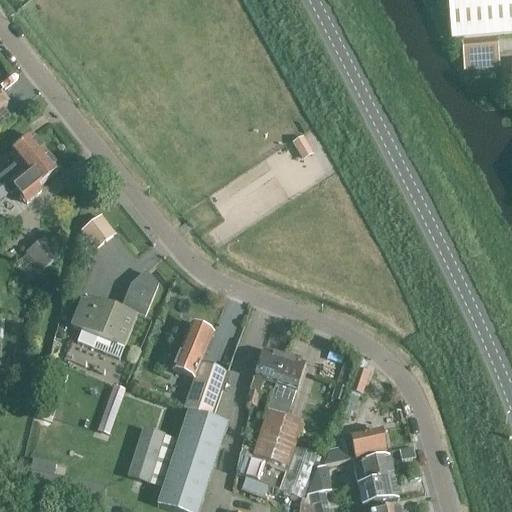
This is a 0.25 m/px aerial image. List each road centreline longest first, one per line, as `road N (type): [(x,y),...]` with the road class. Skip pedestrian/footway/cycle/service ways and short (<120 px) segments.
road 1 (residential): [(451,511),(431,431),(391,366),(366,344),(230,292),(187,260),(0,30)]
road 2 (tertiary): [(511,399),(312,0)]
